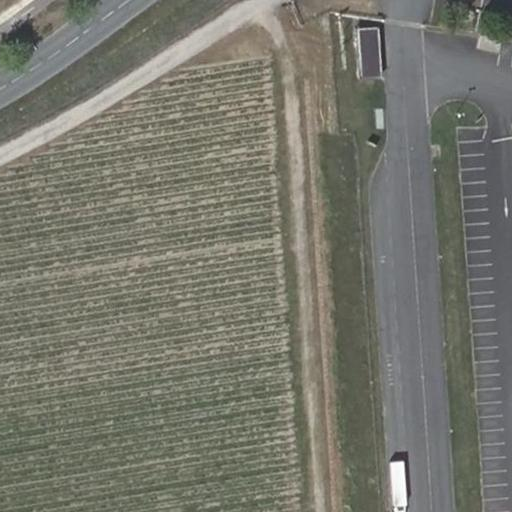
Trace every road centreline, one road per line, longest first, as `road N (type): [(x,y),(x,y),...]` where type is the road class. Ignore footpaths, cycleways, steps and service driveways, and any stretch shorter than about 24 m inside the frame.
road 1 (track): [(318,511),(288,66),(260,9)]
road 2 (track): [(0,153),(286,0)]
road 3 (secondary): [(128,0),(0,89)]
